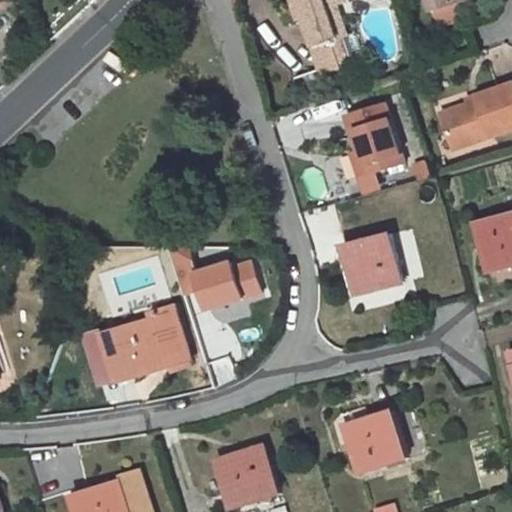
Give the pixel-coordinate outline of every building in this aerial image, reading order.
[(347,0),(291,0),(298,19),(305,16),(314,45),(312,45),(320,69),(321,74),(363,60),(354,33),(338,39),(328,10),(347,0)] [(428,0),(432,10),(469,0),(428,0)] [(321,74),(320,69),(294,78),(297,86),(323,78),(321,74)] [(511,83),(470,97),(472,103),(443,113),(457,150),(511,132),(511,83)] [(347,117),(360,153),(368,178),(407,164),(387,103),(347,117)] [(353,155),(361,180),(368,178),(360,153),(353,155)] [(511,215),(481,223),(493,270),(511,265),(511,215)] [(397,232),(348,244),(361,292),(410,280),(397,232)] [(269,295),(258,253),(204,268),(197,242),(175,248),(187,294),(210,288),(216,310),(269,295)] [(124,377),(175,363),(173,355),(196,348),(184,308),(109,331),(124,377)] [(124,377),(109,331),(93,336),(107,382),(124,377)] [(177,370),(200,363),(196,348),(173,355),(175,363),(177,370)] [(351,423),(366,471),(412,457),(396,409),(351,423)] [(286,491),(269,443),(222,458),(238,507),(286,491)] [(81,511),(136,511),(126,480),(76,495),(81,511)] [(8,511),(0,488),(0,511),(8,511)]
